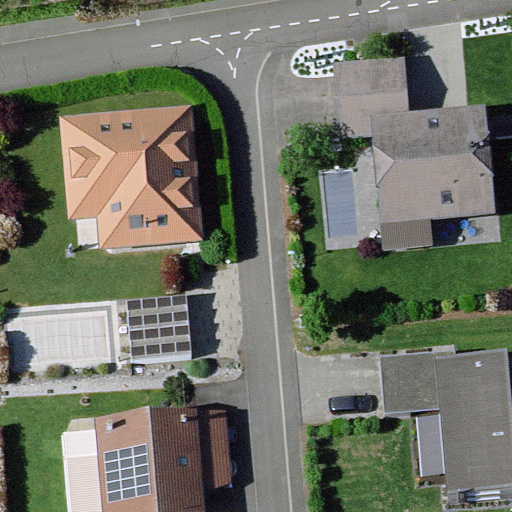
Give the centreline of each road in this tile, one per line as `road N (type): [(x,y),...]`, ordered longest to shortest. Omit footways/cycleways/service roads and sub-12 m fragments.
road 1 (residential): [(269,511),(232,33)]
road 2 (residential): [(0,70),(232,33)]
road 3 (residential): [(232,33),(422,4)]
